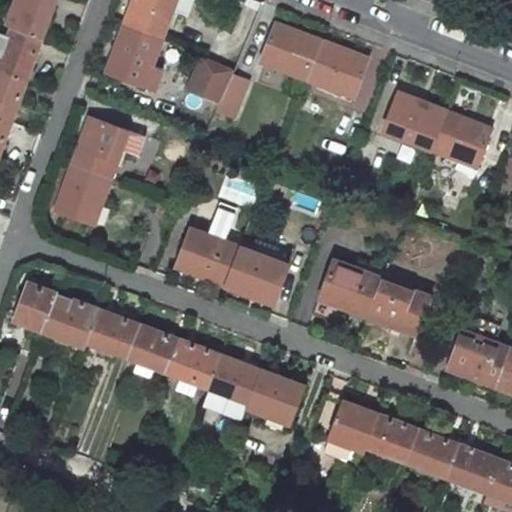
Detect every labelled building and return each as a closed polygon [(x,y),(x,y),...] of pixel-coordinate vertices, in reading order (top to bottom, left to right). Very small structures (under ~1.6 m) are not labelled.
[(12,28),(42,39),(56,0),(16,0),(7,26),(12,28)] [(176,0),(133,0),(124,26),(162,39),(176,0)] [(322,41),(276,23),(261,61),(308,79),(322,41)] [(151,68),(162,39),(124,26),(107,72),(154,90),(161,72),(151,68)] [(0,71),(26,81),(42,39),(12,28),(9,37),(2,57),(0,61),(0,71)] [(0,56),(2,57),(9,37),(0,33),(0,56)] [(369,59),(322,41),(308,79),(354,97),(369,59)] [(233,74),(235,70),(203,56),(187,88),(220,102),(233,74)] [(0,118),(11,123),(26,81),(0,71),(0,118)] [(250,81),(233,74),(220,102),(216,110),(236,118),(250,81)] [(446,111),(399,92),(385,130),(431,149),(446,111)] [(493,129),(446,111),(431,149),(458,159),(477,166),(478,167),(493,129)] [(91,117),(73,164),(111,178),(129,131),(91,117)] [(0,152),(11,123),(0,118),(0,152)] [(473,175),(477,166),(458,159),(455,168),(473,175)] [(73,164),(56,211),(94,225),(111,178),(73,164)] [(214,226),(210,235),(227,242),(231,232),(214,226)] [(177,267),(226,285),(240,247),(227,242),(210,235),(191,228),(177,267)] [(259,243),(255,252),(272,259),(276,249),(259,243)] [(226,285),(275,304),(289,265),(272,259),(255,252),(240,247),(226,285)] [(334,260),(319,298),(368,317),(383,278),(334,260)] [(432,297),(383,278),(368,317),(417,335),(432,297)] [(16,318),(44,329),(58,292),(30,282),(16,318)] [(86,345),(88,340),(100,308),(58,292),(44,329),(86,345)] [(88,340),(129,356),(141,324),(100,308),(88,340)] [(154,365),(170,371),(182,339),(141,324),(129,356),(141,360),(154,365)] [(448,368),(497,387),(511,348),(462,330),(448,368)] [(170,371),(210,387),(222,355),(182,339),(170,371)] [(511,348),(497,387),(511,392),(511,348)] [(210,387),(251,402),(263,370),(222,355),(210,387)] [(154,365),(141,360),(137,371),(150,376),(154,365)] [(249,407),(292,423),(306,386),(263,370),(251,402),(249,407)] [(365,450),(367,446),(379,414),(344,401),(330,437),(331,438),(352,446),(365,450)] [(367,446),(407,461),(419,429),(379,414),(367,446)] [(407,461),(448,476),(460,444),(419,429),(407,461)] [(347,460),(352,446),(331,438),(327,449),(328,452),(347,460)] [(448,476),(488,491),(500,459),(460,444),(448,476)] [(488,491),(511,499),(511,463),(500,459),(488,491)]
